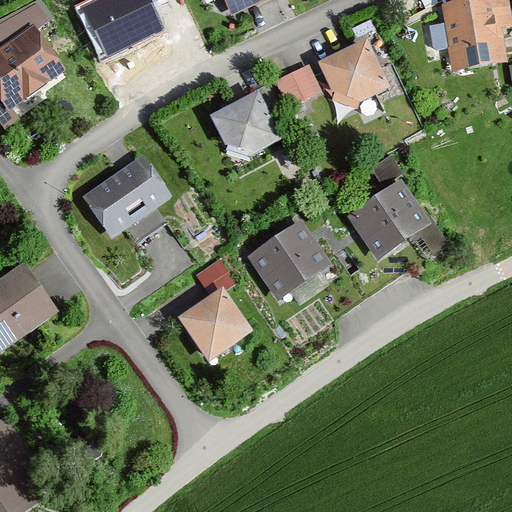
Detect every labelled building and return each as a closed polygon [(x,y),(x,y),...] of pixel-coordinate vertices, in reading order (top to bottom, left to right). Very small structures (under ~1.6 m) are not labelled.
[(91,0),(76,6),(99,60),(164,32),(152,4),(160,0),(91,0)] [(226,0),(235,19),(276,0),(226,0)] [(457,75),(511,65),(511,58),(508,32),(511,31),(511,0),(452,0),(453,4),(446,6),(457,75)] [(0,100),(10,115),(72,73),(39,25),(0,51),(0,100)] [(348,114),(393,94),(371,45),(327,65),(348,114)] [(277,73),(289,104),(323,91),(311,60),(277,73)] [(235,164),(286,141),(264,94),(214,117),(235,164)] [(116,240),(178,199),(150,158),(88,199),(116,240)] [(378,264),(436,226),(407,181),(349,219),(378,264)] [(280,304),(336,269),(307,223),(251,258),(280,304)] [(0,356),(64,314),(29,262),(0,281),(0,356)] [(182,316),(210,363),(257,335),(228,288),(182,316)] [(0,511),(29,511),(58,493),(6,418),(0,421),(0,511)]
